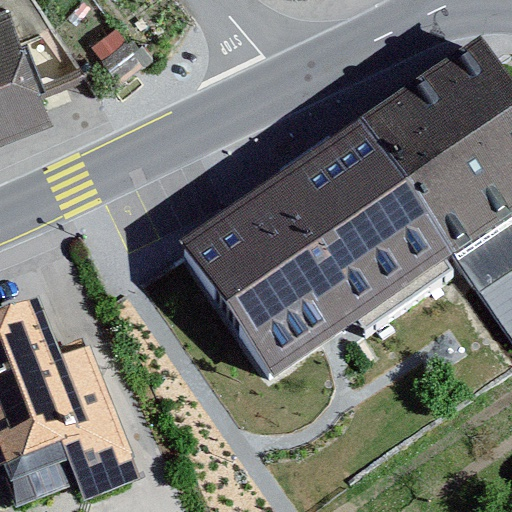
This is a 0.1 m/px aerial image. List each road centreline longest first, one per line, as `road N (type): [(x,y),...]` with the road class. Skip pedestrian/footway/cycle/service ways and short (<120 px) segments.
road 1 (secondary): [(293,84),(0,222)]
road 2 (secondary): [(460,0),(402,19),(293,84)]
